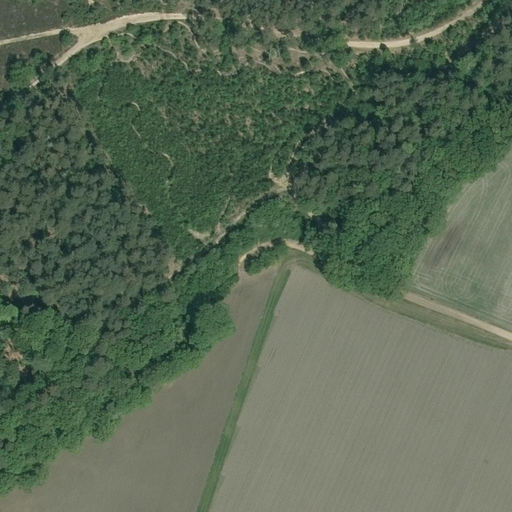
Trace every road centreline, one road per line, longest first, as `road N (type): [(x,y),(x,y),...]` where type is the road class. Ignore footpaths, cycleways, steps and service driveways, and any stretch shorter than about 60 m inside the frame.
road 1 (track): [(95,31),(188,16),(338,42),(401,43),(484,0)]
road 2 (track): [(511,15),(289,182)]
road 3 (track): [(284,186),(87,346)]
road 4 (track): [(511,337),(284,242)]
